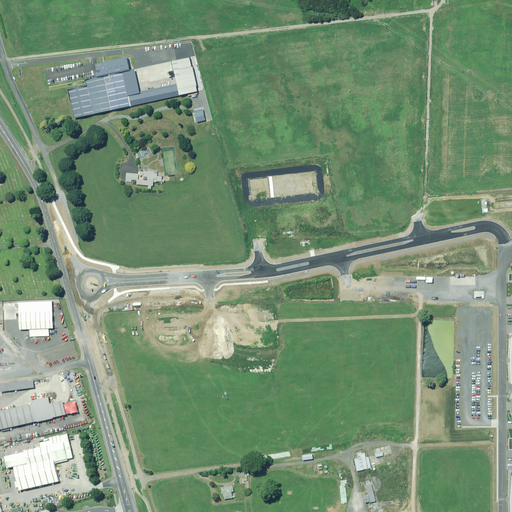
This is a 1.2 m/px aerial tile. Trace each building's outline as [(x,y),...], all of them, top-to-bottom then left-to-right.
[(126,52),(95,60),(98,73),(129,65),(126,52)] [(191,55),(174,59),(181,93),(199,89),(191,55)] [(160,78),(160,80),(165,79),(164,77),(173,75),(170,63),(149,68),(152,79),(160,78)] [(141,91),(136,68),(124,70),(130,94),(141,91)] [(124,71),(88,78),(95,112),(131,104),(124,71)] [(88,83),(69,87),(76,117),(94,113),(88,83)] [(179,95),(176,84),(130,94),(132,105),(179,95)] [(208,120),(205,109),(196,111),(198,122),(208,120)] [(164,180),(164,177),(164,173),(159,173),(160,170),(149,169),(149,171),(142,171),(141,174),(140,174),(128,173),(127,182),(133,182),(133,180),(139,180),(138,185),(150,186),(150,189),(153,189),(153,186),(155,186),(155,182),(158,182),(158,181),(166,182),(166,180),(164,180)] [(53,302),(20,302),(21,330),(28,330),(28,337),(49,337),(49,329),(53,329),(53,302)] [(2,384),(3,392),(36,388),(35,380),(2,384)] [(55,418),(68,415),(65,401),(52,404),(51,397),(35,401),(35,404),(0,411),(0,430),(39,421),(39,422),(55,418)] [(39,447),(5,455),(8,469),(15,467),(21,492),(60,483),(55,463),(74,458),(68,433),(51,437),(51,441),(38,444),(39,447)] [(365,466),(360,449),(352,451),(353,456),(351,457),(354,469),(365,466)] [(225,483),(215,486),(218,499),(229,496),(225,483)] [(374,502),(370,485),(364,487),(366,496),(362,497),(363,505),(374,502)]
